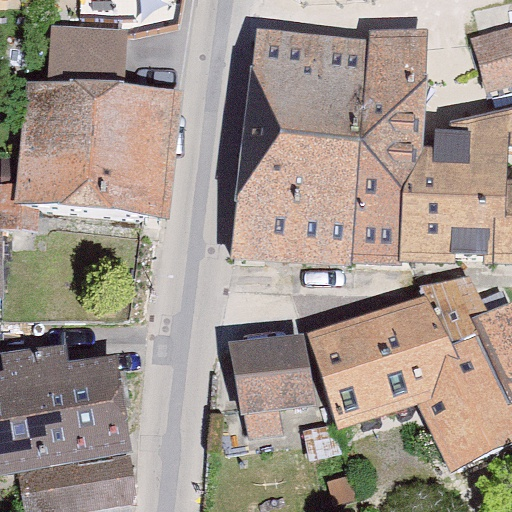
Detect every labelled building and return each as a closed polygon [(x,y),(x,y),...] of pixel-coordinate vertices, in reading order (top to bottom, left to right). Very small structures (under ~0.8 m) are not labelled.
[(511,37),(460,53),(479,109),(511,98),(511,37)] [(50,89),(26,91),(16,214),(160,229),(170,95),(118,89),(122,50),(58,44),(50,89)] [(248,46),(219,275),(403,275),(414,201),(429,170),(429,150),(431,51),(372,44),(368,54),(248,46)] [(511,127),(429,150),(429,170),(414,201),(403,275),(500,279),(511,216),(511,127)] [(511,216),(500,279),(511,279),(511,216)] [(426,312),(307,349),(330,426),(335,445),(440,413),(465,484),(511,462),(511,317),(489,327),(466,290),(426,305),(426,312)] [(6,372),(0,372),(0,471),(133,450),(117,352),(69,360),(67,344),(3,354),(6,372)] [(307,349),(223,361),(239,434),(330,426),(307,349)] [(18,475),(24,511),(83,511),(136,503),(134,455),(18,475)]
